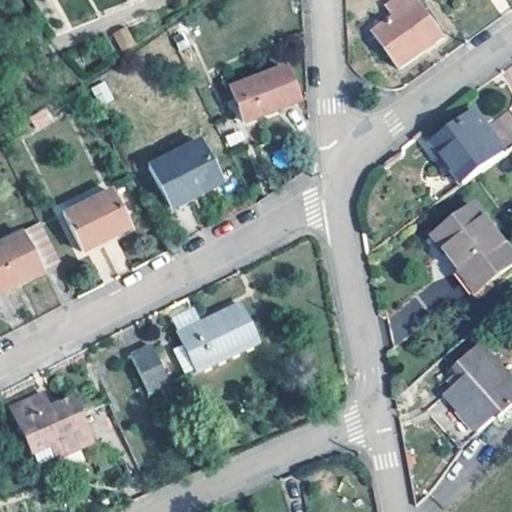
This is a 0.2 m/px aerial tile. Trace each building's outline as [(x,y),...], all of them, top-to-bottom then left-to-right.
[(416,0),(412,3),(410,0),(393,0),(387,4),(395,15),(374,30),(398,66),(443,36),(417,0),(416,0)] [(113,33),(121,51),(135,45),(127,27),(113,33)] [(295,99),(283,66),(230,86),(242,120),(295,99)] [(105,82),(92,87),(99,104),(112,99),(105,82)] [(511,144),(511,105),(489,121),(480,110),(439,139),(467,177),(511,144)] [(219,181),(200,141),(150,166),(170,205),(219,181)] [(128,224),(109,186),(63,209),(81,248),(128,224)] [(511,265),(511,243),(481,203),(440,233),(483,288),(511,265)] [(0,288),(58,260),(39,222),(0,241),(0,288)] [(258,338),(243,300),(201,318),(181,326),(180,327),(184,338),(174,342),(181,360),(192,355),(196,366),(258,338)] [(201,318),(198,309),(178,317),(181,326),(201,318)] [(172,377),(154,338),(132,347),(149,388),(172,377)] [(511,364),(488,339),(460,361),(470,374),(453,390),(486,426),(499,413),(502,417),(511,406),(511,364)] [(105,469),(74,410),(55,420),(49,409),(16,426),(44,481),(63,471),(71,487),(105,469)] [(71,487),(63,471),(44,481),(52,497),(71,487)]
